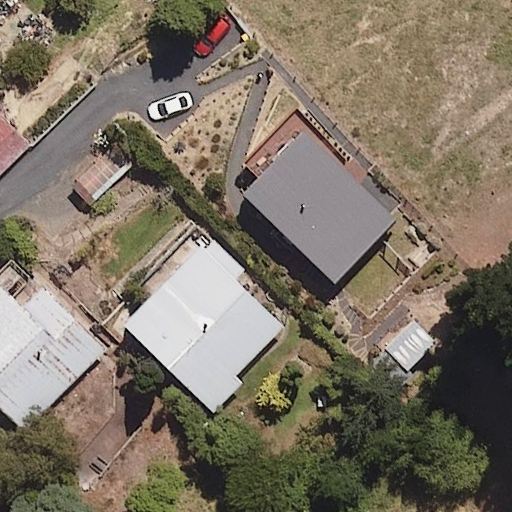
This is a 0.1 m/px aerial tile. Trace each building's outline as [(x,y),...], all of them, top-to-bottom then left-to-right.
[(0,172),(29,144),(0,114),(0,172)] [(332,279),(392,217),(290,117),(244,163),(252,171),(238,186),(332,279)] [(128,169),(110,148),(75,179),(93,200),(128,169)] [(143,286),(149,291),(120,321),(213,410),(240,381),(234,375),(283,323),(234,277),(242,268),(205,232),(189,249),(183,244),(143,286)] [(18,302),(0,284),(0,406),(23,430),(105,348),(38,281),(18,302)] [(433,344),(411,321),(384,346),(407,369),(433,344)]
